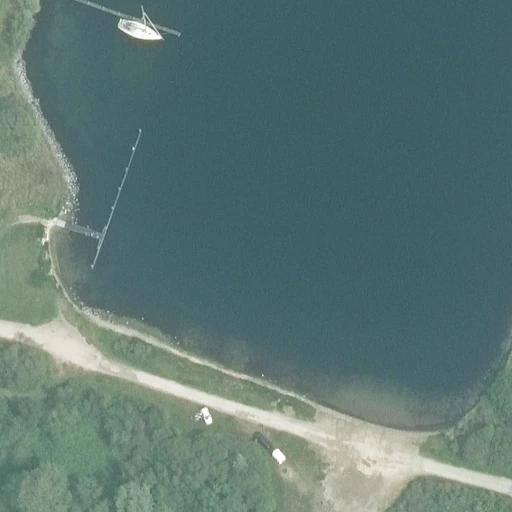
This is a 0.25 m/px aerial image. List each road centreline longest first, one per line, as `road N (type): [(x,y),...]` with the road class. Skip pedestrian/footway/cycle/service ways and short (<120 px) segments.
road 1 (track): [(0,332),(248,416),(511,488)]
road 2 (track): [(248,416),(250,438),(345,511)]
